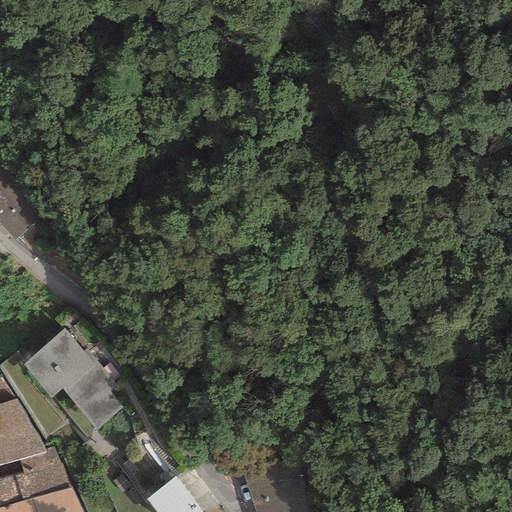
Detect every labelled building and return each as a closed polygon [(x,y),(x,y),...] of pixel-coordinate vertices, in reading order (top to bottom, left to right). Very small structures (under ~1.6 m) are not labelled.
[(42,217),(8,178),(15,171),(0,154),(0,224),(14,241),(42,217)] [(83,352),(64,329),(22,364),(50,398),(62,389),(63,390),(96,362),(86,350),(83,352)] [(116,386),(96,362),(63,390),(96,430),(122,408),(109,392),(116,386)] [(0,405),(16,400),(0,377),(0,405)] [(0,405),(0,453),(7,464),(18,460),(47,454),(45,449),(16,400),(0,405)] [(56,446),(45,449),(47,454),(18,460),(23,472),(14,475),(22,503),(33,499),(71,487),(56,446)] [(247,486),(300,469),(295,453),(242,470),(247,486)] [(300,469),(247,486),(252,501),(305,484),(300,469)] [(0,508),(22,503),(14,475),(0,478),(0,508)] [(201,511),(174,477),(145,499),(154,511),(201,511)] [(305,484),(252,501),(255,511),(271,511),(310,500),(305,484)] [(83,511),(71,487),(33,499),(37,511),(83,511)] [(0,511),(37,511),(33,499),(22,503),(0,508),(0,511)] [(313,511),(310,500),(271,511),(313,511)]
